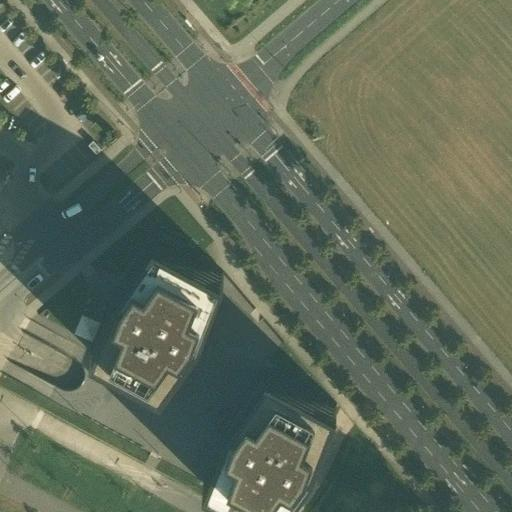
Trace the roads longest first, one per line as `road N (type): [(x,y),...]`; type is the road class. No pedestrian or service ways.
road 1 (tertiary): [(185,150),(489,511)]
road 2 (tertiary): [(511,433),(227,101)]
road 3 (unclassified): [(0,309),(185,150)]
road 4 (unclassified): [(169,132),(0,281)]
road 5 (tertiary): [(56,0),(169,132)]
road 6 (residential): [(340,0),(227,101)]
road 7 (tertiary): [(227,101),(139,0)]
